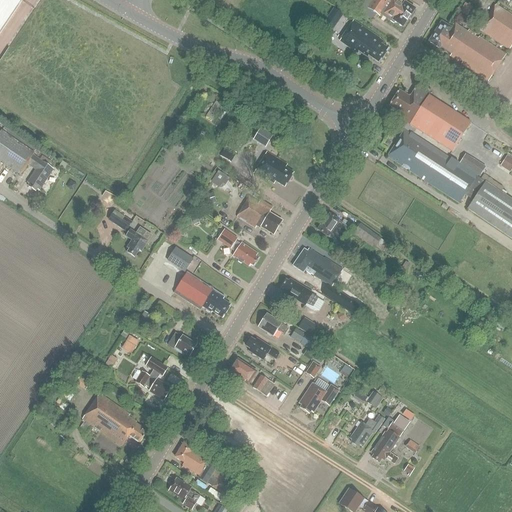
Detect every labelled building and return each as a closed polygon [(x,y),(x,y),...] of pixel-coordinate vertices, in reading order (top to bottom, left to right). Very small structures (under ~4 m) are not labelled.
[(20,0),(0,0),(0,33),(22,1),(20,0)] [(365,0),(361,7),(375,16),(376,13),(393,25),(394,23),(402,28),(407,20),(414,10),(398,0),(365,0)] [(459,12),(467,17),(472,8),(465,3),(459,12)] [(509,50),(511,45),(511,17),(493,6),(478,29),(477,30),(509,50)] [(343,15),(333,8),(323,24),(333,30),(343,15)] [(339,42),(357,54),(358,52),(367,58),(368,56),(379,64),(389,50),(380,45),(382,43),(378,41),(379,39),(352,21),(339,42)] [(505,56),(467,32),(466,34),(454,26),(451,31),(439,23),(427,42),(438,49),(439,48),(448,54),(447,55),(488,82),(505,56)] [(307,56),(304,61),(309,64),(312,59),(307,56)] [(405,122),(452,153),(470,124),(415,88),(408,99),(398,92),(390,106),(400,112),(398,115),(406,120),(405,122)] [(478,92),(472,101),(478,104),(483,96),(478,92)] [(222,106),(215,102),(206,115),(213,120),(222,106)] [(259,129),(252,141),(264,148),(271,137),(259,129)] [(403,130),(386,156),(457,204),(463,195),(471,201),(465,209),(511,240),(511,201),(478,178),(476,177),(477,176),(458,163),(451,158),(451,159),(411,132),(410,134),(403,130)] [(1,132),(0,133),(0,161),(20,175),(27,165),(35,171),(27,183),(29,185),(28,187),(35,192),(37,190),(39,191),(53,170),(33,156),(34,155),(1,132)] [(484,141),(482,145),(503,157),(505,153),(484,141)] [(236,154),(225,147),(220,157),(231,163),(236,154)] [(285,188),(294,174),(285,169),(287,166),(267,153),(254,174),(268,183),(269,182),(274,185),(276,182),(285,188)] [(465,154),(458,163),(477,176),(476,177),(478,178),(485,168),(465,154)] [(511,159),(507,157),(500,167),(510,173),(511,169),(511,159)] [(67,165),(62,162),(59,167),(64,171),(67,165)] [(213,193),(207,195),(210,204),(216,202),(213,193)] [(207,195),(198,198),(201,207),(210,204),(207,195)] [(260,228),(272,236),(282,220),(269,213),(272,207),(260,200),(259,202),(250,197),(237,218),(255,229),(256,228),(259,230),(260,228)] [(107,221),(125,232),(131,223),(113,212),(107,221)] [(196,215),(190,217),(193,225),(199,223),(196,215)] [(317,231),(332,241),(336,244),(347,228),(329,215),(323,224),(322,223),(317,231)] [(385,243),(359,224),(352,234),(371,248),(372,246),(380,251),(385,243)] [(148,242),(142,239),(146,234),(138,229),(135,234),(130,230),(126,237),(131,241),(127,248),(129,250),(126,253),(134,258),(139,251),(141,253),(148,242)] [(229,250),(237,239),(223,230),(216,241),(229,250)] [(250,265),(254,267),(259,260),(255,257),(257,255),(241,244),(232,256),(243,263),(249,267),(250,265)] [(166,261),(184,273),(192,259),(174,248),(166,261)] [(343,271),(325,259),(323,260),(308,250),(307,252),(304,250),(293,267),(302,274),(303,272),(310,276),(311,275),(331,288),(343,271)] [(212,312),(222,319),(231,306),(222,301),(224,298),(187,273),(174,293),(200,311),(202,308),(211,314),(212,312)] [(305,306),(306,305),(311,309),(317,299),(311,296),(313,294),(290,280),(288,282),(286,281),(281,288),(283,290),(282,292),(305,306)] [(336,292),(330,300),(330,301),(348,313),(354,304),(336,292)] [(145,327),(152,317),(143,312),(137,322),(145,327)] [(277,331),(283,334),(287,328),(266,315),(258,328),(273,337),(277,331)] [(318,327),(304,318),(299,327),(312,335),(318,327)] [(125,329),(121,336),(126,339),(130,332),(125,329)] [(306,337),(295,330),(290,338),(301,345),(306,337)] [(184,354),(189,357),(197,346),(183,336),(181,339),(175,335),(168,346),(183,355),(184,354)] [(129,336),(126,341),(136,347),(138,342),(129,336)] [(279,354),(271,349),(271,348),(256,339),(254,341),(251,339),(246,347),(249,349),(248,351),(263,361),(267,354),(276,360),(279,354)] [(314,353),(318,346),(312,342),(308,349),(314,353)] [(312,362),(318,366),(323,358),(317,354),(312,362)] [(107,373),(116,359),(110,356),(101,369),(107,373)] [(149,377),(142,372),(135,383),(143,388),(144,386),(150,390),(149,392),(164,401),(171,390),(157,381),(160,376),(163,378),(168,370),(151,359),(146,366),(153,371),(149,377)] [(229,373),(247,385),(256,373),(237,361),(229,373)] [(320,368),(312,362),(304,374),(313,379),(320,368)] [(82,373),(74,384),(84,391),(92,380),(82,373)] [(274,386),(273,385),(277,380),(273,377),(270,382),(260,376),(252,388),(266,398),(274,386)] [(313,414),(321,402),(328,407),(338,391),(330,386),(325,393),(312,384),(299,405),(301,406),(300,409),(309,415),(310,412),(313,414)] [(375,409),(382,399),(372,392),(365,402),(375,409)] [(128,437),(139,444),(146,434),(140,431),(142,429),(135,424),(136,423),(128,417),(129,415),(100,395),(82,420),(121,447),(128,437)] [(383,414),(388,418),(392,412),(387,408),(383,414)] [(414,416),(406,410),(402,416),(410,421),(414,416)] [(363,448),(373,432),(375,433),(384,420),(378,416),(373,423),(369,420),(364,426),(361,423),(350,439),(352,441),(350,443),(358,448),(359,446),(363,448)] [(389,453),(399,438),(410,423),(399,416),(394,422),(389,419),(383,427),(387,431),(388,430),(390,432),(388,435),(385,433),(371,453),(374,455),(371,458),(379,463),(381,460),(384,461),(385,459),(393,464),(397,458),(389,453)] [(90,425),(83,421),(77,430),(83,435),(90,425)] [(415,453),(421,447),(411,439),(406,446),(415,453)] [(266,450),(269,451),(254,477),(310,509),(317,497),(322,500),(335,477),(272,440),(266,450)] [(182,466),(199,476),(198,479),(207,484),(208,482),(214,485),(212,488),(218,492),(213,500),(227,509),(232,501),(227,498),(237,481),(229,476),(231,473),(225,469),(224,472),(216,468),(216,467),(208,462),(192,452),(193,450),(183,444),(175,458),(184,463),(182,466)] [(407,464),(403,471),(410,475),(414,469),(407,464)] [(187,499),(183,505),(191,510),(200,497),(190,491),(191,488),(176,479),(169,492),(183,501),(185,498),(187,499)] [(373,511),(377,508),(363,499),(349,490),(339,504),(350,511),(355,511),(358,507),(363,510),(362,511),(373,511)]
